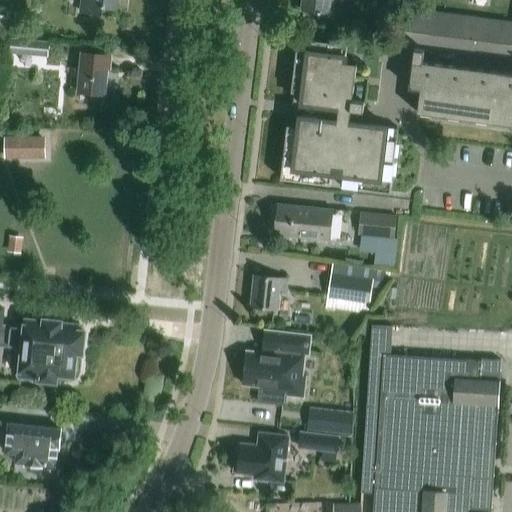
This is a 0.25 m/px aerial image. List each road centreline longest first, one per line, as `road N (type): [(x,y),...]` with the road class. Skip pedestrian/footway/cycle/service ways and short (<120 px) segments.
road 1 (tertiary): [(147,511),(171,474),(195,402),(249,0)]
road 2 (residential): [(511,53),(395,39),(386,103),(434,168)]
road 3 (residential): [(159,128),(175,0)]
